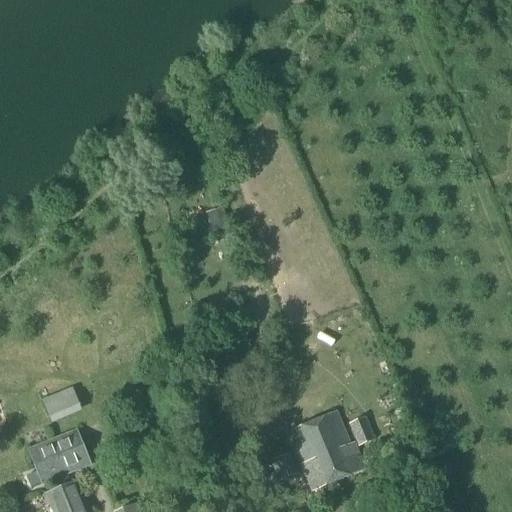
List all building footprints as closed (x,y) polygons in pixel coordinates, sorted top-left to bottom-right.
[(211,234),(228,228),(222,209),(205,215),(211,234)] [(236,329),(256,323),(251,305),(231,311),(236,329)] [(77,389),(48,401),(55,419),(84,407),(77,389)] [(349,445),(336,414),(291,432),(304,464),(300,466),(311,493),(364,471),(353,444),(349,445)] [(366,423),(364,419),(348,425),(358,448),(380,438),(373,420),(366,423)] [(41,487),(91,467),(76,431),(27,451),(41,487)] [(277,484),(298,476),(289,455),(269,463),(277,484)] [(30,489),(41,485),(36,473),(26,477),(30,489)] [(50,511),(88,511),(76,482),(44,496),(50,511)]
